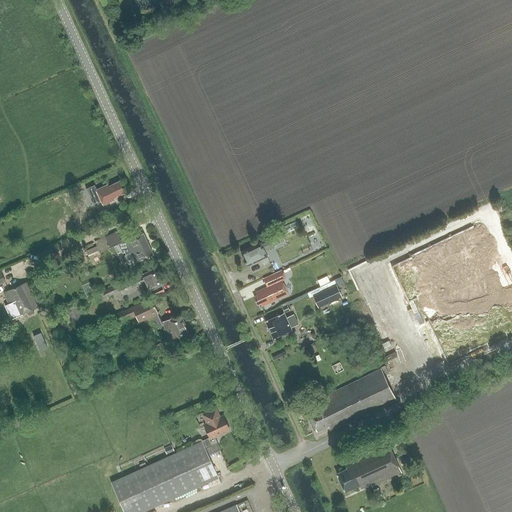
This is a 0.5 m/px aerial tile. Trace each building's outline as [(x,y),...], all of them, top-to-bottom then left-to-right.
[(108,187),(107,185),(97,190),(104,205),(114,200),(113,197),(125,192),(120,182),(108,187)] [(102,201),(97,190),(94,185),(86,189),(93,205),(102,201)] [(264,249),(285,239),(281,229),(259,239),(260,242),(240,251),(246,264),(259,258),(261,262),(268,259),(264,249)] [(130,265),(135,262),(136,263),(153,255),(143,234),(123,244),(119,236),(117,231),(105,236),(108,242),(110,249),(119,245),(123,255),(124,255),(127,264),(128,264),(129,264),(129,265),(130,265)] [(95,241),(97,246),(97,247),(108,242),(105,236),(95,241)] [(99,251),(97,247),(97,246),(86,251),(88,255),(99,251)] [(143,271),(102,290),(107,302),(114,298),(112,294),(119,291),(122,296),(138,288),(137,286),(142,283),(145,292),(150,290),(166,282),(159,266),(144,273),(143,271)] [(263,305),(288,294),(282,281),(286,279),(283,271),(263,279),(266,287),(256,291),(258,294),(255,296),(258,303),(261,302),(263,305)] [(90,283),(92,289),(101,286),(99,280),(90,283)] [(20,285),(3,293),(8,303),(5,305),(8,311),(6,312),(9,319),(34,307),(24,285),(21,287),(20,285)] [(336,286),(314,296),(320,307),(341,297),(336,286)] [(164,292),(162,288),(151,294),(153,297),(164,292)] [(139,323),(154,316),(158,314),(151,298),(112,315),(117,326),(136,317),(139,323)] [(163,325),(158,314),(154,316),(153,316),(159,327),(163,325)] [(292,331),(290,328),(298,325),(294,315),(286,319),(284,314),(267,322),(275,339),(292,331)] [(163,323),(170,338),(153,346),(157,356),(174,347),(172,343),(189,335),(182,318),(174,321),(173,319),(163,323)] [(48,349),(40,333),(33,336),(40,352),(48,349)] [(378,347),(379,351),(390,345),(389,342),(378,347)] [(308,347),(311,353),(317,350),(315,344),(308,347)] [(394,353),(383,358),(385,362),(396,356),(394,353)] [(320,406),(307,412),(312,421),(317,431),(328,426),(331,431),(396,400),(388,384),(380,369),(317,398),(320,406)] [(88,375),(83,378),(87,389),(92,387),(88,375)] [(211,436),(209,437),(205,438),(208,445),(218,441),(215,435),(230,428),(224,415),(221,416),(217,407),(204,413),(208,422),(205,423),(211,436)] [(401,414),(395,417),(398,423),(404,419),(401,414)] [(202,440),(191,445),(110,481),(124,511),(141,511),(219,478),(202,440)] [(359,485),(361,489),(371,484),(372,486),(400,473),(387,444),(344,463),(347,469),(337,473),(345,492),(359,485)] [(174,451),(172,445),(164,448),(167,454),(174,451)] [(412,461),(409,456),(400,461),(403,466),(412,461)]
